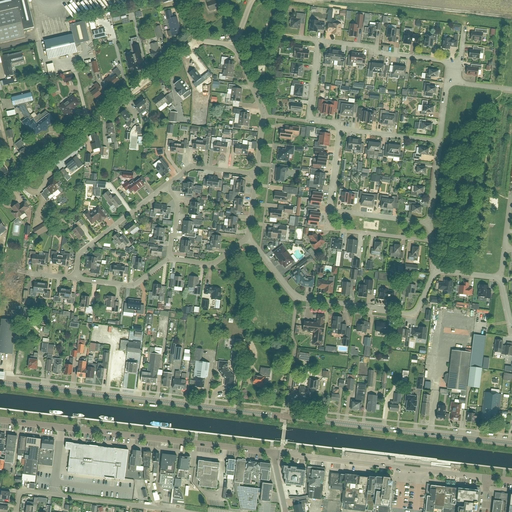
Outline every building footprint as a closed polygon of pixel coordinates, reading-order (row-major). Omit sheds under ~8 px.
[(0,0),(0,43),(25,38),(23,31),(34,28),(27,0),(0,0)] [(206,3),(209,11),(220,8),(216,0),(205,0),(206,3)] [(168,20),(171,32),(172,32),(173,36),(180,35),(179,30),(180,30),(177,17),(173,18),(171,11),(165,12),(167,20),(168,20)] [(304,23),(305,15),(297,13),(296,19),(291,19),(291,20),(290,21),(289,23),(291,25),(290,28),(299,29),(300,22),(304,23)] [(70,25),(73,35),(44,41),(48,60),(82,51),(80,43),(89,41),(85,21),(70,25)] [(311,21),(309,32),(317,33),(317,30),(324,30),(324,24),(318,23),(318,22),(311,21)] [(364,34),(368,35),(368,37),(376,38),(377,31),(380,31),(381,24),(376,23),(375,27),(369,27),(369,29),(365,28),(364,34)] [(333,24),(333,25),(328,24),(327,33),(332,33),(332,34),(340,35),(341,25),(333,24)] [(357,26),(350,25),(350,32),(349,32),(348,33),(348,35),(349,35),(349,37),(357,38),(358,29),(358,26),(357,26)] [(163,38),(160,26),(154,28),(157,39),(163,38)] [(104,29),(93,32),(95,40),(106,37),(104,29)] [(389,38),(389,42),(395,43),(395,36),(399,37),(400,30),(396,29),(396,30),(387,29),(386,37),(389,38)] [(474,40),(474,41),(474,42),(476,42),(477,42),(477,41),(482,41),(483,34),(487,34),(487,31),(480,30),(479,33),(472,32),(471,40),(474,40)] [(412,33),(405,33),(404,39),(403,40),(403,42),(403,43),(403,44),(410,45),(411,42),(417,42),(418,36),(412,35),(412,33)] [(424,46),(432,47),(433,40),(436,41),(437,35),(434,34),(434,37),(426,36),(424,46)] [(449,50),(449,46),(456,47),(457,41),(458,35),(455,35),(454,41),(450,40),(450,39),(443,38),(442,49),(449,50)] [(134,69),(134,68),(136,67),(135,63),(136,62),(137,64),(143,63),(137,38),(131,39),(135,55),(126,57),(129,69),(130,69),(131,69),(134,69)] [(152,58),(162,56),(160,49),(159,50),(157,43),(150,45),(152,51),(150,52),(152,58)] [(304,58),(308,59),(309,51),(302,50),(303,46),(295,46),(294,52),(298,52),(297,58),(304,59),(304,58)] [(478,48),(477,51),(470,50),(469,58),(473,58),(473,59),(473,60),(475,60),(476,60),(476,59),(479,59),(480,54),(483,54),(484,49),(478,48)] [(326,53),(324,64),(330,65),(331,60),(334,61),(335,51),(329,50),(329,53),(326,53)] [(341,55),(341,52),(335,51),(334,61),(338,61),(337,66),(343,67),(345,55),(341,55)] [(1,57),(6,77),(13,75),(10,64),(24,61),(21,53),(8,56),(8,55),(1,57)] [(348,58),(347,66),(352,67),(353,63),(356,63),(357,54),(352,53),(351,58),(348,58)] [(356,63),(356,66),(361,67),(364,67),(365,60),(362,59),(363,54),(357,54),(356,63)] [(222,57),(221,61),(221,65),(224,66),(223,70),(233,72),(234,65),(232,65),(233,62),(228,61),(228,58),(222,57)] [(287,63),(287,64),(281,64),(281,73),(291,72),(291,63),(287,63)] [(367,77),(373,78),(373,73),(377,73),(378,63),(372,63),(371,70),(368,70),(367,77)] [(380,77),(385,78),(386,72),(383,71),(384,64),(378,63),(377,73),(380,74),(380,77)] [(298,77),(302,77),(303,70),(302,70),(303,65),(292,64),(292,67),(291,74),(294,75),(294,77),(298,78),(298,77)] [(390,72),(389,78),(392,79),(393,78),(398,79),(399,76),(400,66),(394,65),(393,73),(390,72)] [(475,68),(468,67),(467,75),(477,77),(478,69),(481,69),(481,66),(476,65),(475,68)] [(400,66),(399,76),(405,77),(404,80),(407,80),(408,75),(405,74),(406,67),(400,66)] [(115,76),(111,80),(109,77),(104,81),(109,86),(112,84),(113,85),(119,80),(117,78),(121,75),(117,69),(112,72),(115,76)] [(189,74),(191,77),(195,82),(193,84),(196,88),(199,86),(198,85),(203,81),(204,82),(207,80),(203,76),(201,78),(194,70),(189,74)] [(223,70),(222,75),(219,75),(219,79),(225,80),(225,77),(232,78),(233,72),(223,70)] [(425,73),(425,79),(431,80),(431,77),(437,78),(437,77),(438,77),(439,71),(436,71),(429,70),(429,74),(425,73)] [(65,83),(75,81),(73,74),(63,77),(65,83)] [(181,80),(174,85),(177,90),(175,91),(180,97),(182,95),(182,96),(185,99),(191,94),(187,88),(187,87),(185,84),(184,84),(181,80)] [(295,86),(293,96),(302,97),(303,86),(299,85),(300,82),(293,81),(292,86),(295,86)] [(424,83),(424,86),(427,87),(426,93),(425,92),(424,97),(433,98),(433,94),(436,95),(437,89),(436,89),(436,88),(430,87),(430,84),(424,83)] [(95,99),(101,94),(99,92),(101,90),(97,84),(94,86),(95,87),(89,91),(95,99)] [(241,96),(242,90),(235,89),(235,86),(229,85),(228,90),(231,90),(231,95),(241,96)] [(173,102),(171,99),(173,98),(171,92),(164,98),(162,95),(158,97),(159,98),(153,102),(158,109),(166,103),(168,106),(173,102)] [(53,120),(49,114),(46,111),(35,120),(31,115),(31,116),(29,114),(27,111),(26,109),(25,106),(24,104),(32,102),(30,94),(11,98),(13,106),(18,105),(19,107),(20,109),(19,109),(20,112),(21,112),(22,113),(24,117),(26,119),(23,122),(30,133),(33,131),(35,134),(42,129),(43,129),(44,130),(46,130),(47,129),(47,128),(47,127),(46,126),(53,120)] [(231,95),(230,100),(227,99),(227,104),(233,105),(233,102),(240,103),(241,96),(231,95)] [(74,97),(63,106),(62,105),(60,107),(60,109),(61,111),(62,111),(69,119),(75,114),(72,111),(73,109),(79,104),(74,97)] [(136,110),(140,115),(146,110),(146,108),(144,105),(146,103),(142,98),(141,99),(141,98),(139,100),(134,104),(138,109),(136,110)] [(301,112),(302,104),(295,103),(295,100),(289,100),(289,103),(292,103),(291,111),(301,112)] [(327,114),(328,101),(319,100),(318,110),(321,111),(321,114),(327,114)] [(337,102),(328,101),(327,114),(333,115),(333,112),(336,113),(337,102)] [(343,116),(346,117),(348,102),(339,101),(338,109),(341,109),(341,115),(343,116)] [(418,105),(418,111),(421,112),(420,115),(426,116),(427,113),(433,113),(434,113),(435,107),(431,106),(431,107),(427,106),(427,102),(422,101),(422,106),(418,105)] [(353,111),(356,111),(357,104),(348,102),(346,117),(350,117),(352,117),(353,111)] [(233,114),(235,114),(234,119),(249,121),(249,114),(243,113),(243,110),(234,109),(233,114)] [(364,122),(366,123),(367,114),(368,113),(367,113),(364,112),(364,109),(359,109),(358,114),(358,118),(361,119),(360,122),(361,122),(361,123),(363,123),(364,122)] [(371,125),(371,124),(372,124),(372,121),(375,121),(376,117),(376,112),(371,111),(371,110),(368,110),(367,113),(368,113),(367,114),(366,123),(366,124),(368,124),(369,125),(371,125)] [(125,121),(126,121),(127,123),(126,124),(126,125),(127,127),(128,127),(129,126),(132,122),(129,118),(131,117),(125,111),(123,112),(122,112),(121,113),(121,114),(120,114),(124,119),(124,120),(125,121)] [(382,119),(382,125),(388,126),(389,116),(385,116),(386,111),(380,111),(379,119),(382,119)] [(395,114),(389,113),(389,116),(388,126),(394,127),(394,123),(395,123),(396,122),(396,120),(397,120),(398,113),(395,113),(395,114)] [(241,126),(248,127),(249,121),(234,119),(234,124),(235,124),(234,128),(241,129),(241,126)] [(419,123),(419,130),(428,131),(432,132),(432,126),(431,126),(432,125),(425,124),(426,121),(420,120),(419,123)] [(108,129),(107,129),(109,136),(111,135),(113,143),(114,143),(117,142),(115,134),(114,128),(113,128),(112,124),(107,125),(108,129)] [(290,127),(289,131),(281,130),(280,138),(291,140),(292,135),(298,136),(299,128),(290,127)] [(324,130),(316,129),(316,136),(319,136),(319,139),(329,141),(330,134),(323,133),(324,130)] [(90,142),(92,141),(93,144),(91,145),(92,151),(101,148),(99,139),(98,139),(97,135),(93,136),(93,135),(93,134),(88,138),(89,138),(90,142)] [(193,144),(192,149),(199,150),(200,141),(196,140),(197,138),(194,138),(194,136),(191,136),(190,143),(193,144)] [(199,150),(205,151),(206,144),(209,145),(209,138),(206,137),(206,139),(203,139),(203,141),(200,141),(199,150)] [(214,145),(213,152),(220,152),(221,142),(221,139),(212,138),(211,144),(214,145)] [(353,140),(353,139),(349,138),(349,144),(346,144),(345,152),(351,152),(351,150),(354,150),(355,140),(353,140)] [(322,146),(329,147),(329,141),(319,139),(318,142),(315,142),(314,148),(321,149),(322,146)] [(361,146),(361,140),(358,139),(358,140),(355,140),(354,150),(357,151),(357,153),(363,154),(364,146),(361,146)] [(25,148),(23,146),(24,145),(21,140),(15,145),(20,152),(19,153),(24,160),(30,156),(25,148)] [(177,153),(183,154),(183,149),(187,149),(188,140),(184,140),(184,143),(181,142),(181,145),(178,144),(177,153)] [(220,152),(226,153),(227,146),(230,147),(231,140),(226,140),(226,143),(221,142),(220,152)] [(168,146),(171,146),(171,153),(177,153),(178,144),(175,144),(175,142),(169,141),(168,146)] [(242,145),(238,144),(238,141),(233,141),(232,147),(235,147),(234,154),(241,155),(242,145)] [(243,141),(242,145),(241,155),(247,156),(248,149),(251,149),(252,143),(247,142),(247,141),(243,141)] [(365,148),(365,154),(370,155),(374,155),(374,152),(375,142),(369,142),(368,149),(365,148)] [(374,152),(374,155),(377,155),(377,157),(383,158),(384,151),(380,150),(381,143),(375,142),(374,152)] [(395,145),(389,144),(388,151),(385,151),(384,157),(387,157),(388,157),(393,158),(395,145)] [(400,153),(401,145),(395,145),(393,158),(399,158),(399,161),(402,161),(403,153),(400,153)] [(294,147),(286,146),(286,150),(279,149),(277,160),(288,162),(289,154),(293,155),(294,147)] [(426,148),(426,149),(417,148),(416,154),(415,154),(413,154),(413,159),(419,160),(420,158),(421,158),(421,155),(428,156),(428,155),(429,155),(430,149),(426,148)] [(327,160),(328,154),(324,154),(324,151),(315,150),(315,155),(319,156),(318,159),(327,160),(326,160),(327,160)] [(72,159),(65,164),(70,171),(76,166),(79,169),(83,166),(76,157),(72,160),(72,159)] [(156,169),(162,177),(168,173),(165,168),(168,166),(162,159),(159,161),(162,165),(156,169)] [(327,160),(318,159),(314,159),(313,168),(321,169),(321,166),(326,166),(326,160),(327,160)] [(162,165),(159,161),(153,166),(156,169),(162,165)] [(417,167),(417,173),(423,174),(423,175),(426,175),(427,169),(426,169),(426,168),(420,167),(420,164),(419,164),(419,162),(415,162),(415,164),(414,164),(414,167),(417,167)] [(276,173),(275,181),(284,182),(284,177),(284,176),(285,171),(288,171),(288,167),(280,166),(280,169),(276,168),(276,173)] [(325,180),(325,174),(319,174),(320,170),(311,169),(311,175),(315,176),(314,179),(325,180)] [(48,182),(51,186),(43,192),(44,192),(41,195),(45,200),(47,203),(49,200),(48,198),(52,195),(58,190),(57,189),(60,187),(58,184),(59,183),(54,177),(48,182)] [(213,178),(209,177),(208,181),(207,181),(207,180),(204,179),(203,186),(210,187),(209,191),(208,195),(211,196),(212,189),(213,178)] [(233,177),(233,180),(234,180),(234,183),(234,186),(235,186),(236,186),(236,187),(245,188),(245,181),(240,181),(241,178),(233,177)] [(212,189),(215,189),(215,188),(221,188),(222,182),(218,181),(218,182),(217,182),(218,178),(213,178),(212,189)] [(318,185),(324,186),(325,180),(314,179),(314,182),(310,182),(309,187),(318,188),(318,185)] [(144,186),(140,180),(135,184),(133,181),(129,184),(127,182),(122,186),(126,191),(128,189),(130,192),(133,190),(135,193),(144,186)] [(188,184),(183,184),(183,188),(201,191),(201,187),(196,186),(196,187),(193,187),(194,181),(187,180),(186,183),(188,183),(188,184)] [(86,181),(86,185),(94,185),(94,193),(96,193),(96,190),(97,187),(97,182),(86,181)] [(421,187),(412,186),(411,192),(410,195),(416,196),(417,193),(423,194),(423,193),(424,193),(425,187),(421,187)] [(232,195),(232,196),(237,196),(238,193),(244,194),(245,188),(236,187),(236,190),(233,190),(233,192),(232,195)] [(183,188),(182,193),(187,193),(186,195),(185,194),(185,198),(192,198),(192,192),(193,192),(193,193),(194,194),(200,194),(201,191),(183,188)] [(323,194),(322,194),(316,193),(317,190),(310,189),(310,195),(313,196),(312,199),(322,200),(323,197),(323,194)] [(340,190),(339,196),(342,196),(341,203),(345,203),(345,204),(347,205),(349,195),(349,194),(346,193),(346,190),(340,190)] [(113,205),(116,209),(122,204),(116,197),(113,198),(108,192),(103,196),(108,203),(107,203),(111,208),(113,205)] [(287,194),(275,192),(274,200),(286,202),(286,200),(287,194)] [(347,205),(351,205),(353,206),(354,204),(353,204),(354,199),(357,199),(358,193),(352,192),(352,195),(349,195),(347,205)] [(363,192),(360,192),(359,199),(362,199),(361,206),(367,207),(369,194),(363,194),(363,192)] [(367,207),(373,208),(374,201),(377,201),(378,195),(375,195),(369,194),(367,207)] [(228,200),(228,201),(232,201),(232,202),(234,202),(234,205),(242,206),(243,200),(237,199),(237,196),(232,196),(229,195),(229,196),(228,200)] [(381,209),(387,210),(388,200),(389,196),(380,195),(379,201),(382,202),(381,209)] [(387,210),(393,210),(394,203),(397,203),(397,198),(392,197),(392,200),(388,200),(387,210)] [(322,202),(322,200),(312,199),(311,198),(311,202),(308,201),(307,207),(313,208),(314,205),(320,206),(321,202),(322,202)] [(199,210),(200,206),(203,207),(204,201),(197,201),(197,203),(191,203),(190,209),(199,210)] [(415,203),(408,202),(408,205),(409,206),(409,211),(412,212),(418,213),(421,214),(422,208),(421,208),(421,207),(415,206),(415,203)] [(14,213),(14,214),(14,215),(15,216),(15,217),(16,217),(17,217),(18,217),(19,218),(20,217),(25,214),(24,212),(29,208),(25,203),(20,207),(18,204),(12,209),(15,213),(14,213)] [(161,205),(155,205),(154,211),(151,211),(150,217),(155,218),(156,214),(160,215),(161,205)] [(166,213),(167,206),(161,205),(160,215),(164,215),(163,219),(168,220),(169,213),(166,213)] [(234,205),(233,209),(231,208),(230,211),(227,211),(227,214),(233,215),(235,215),(236,212),(242,212),(242,206),(234,205)] [(99,208),(91,214),(88,212),(84,215),(92,224),(99,219),(101,222),(106,218),(99,208)] [(190,209),(189,215),(195,216),(195,219),(202,220),(202,214),(199,214),(199,210),(190,209)] [(320,220),(320,216),(321,214),(319,214),(314,213),(314,210),(308,209),(307,215),(310,216),(310,218),(310,219),(320,220)] [(282,211),(271,210),(270,218),(281,219),(282,211)] [(227,216),(226,220),(229,220),(228,223),(237,224),(238,218),(233,217),(233,215),(227,214),(227,216)] [(319,222),(320,220),(310,219),(310,218),(309,218),(308,221),(305,221),(305,227),(311,228),(311,225),(318,226),(318,222),(319,222)] [(190,222),(184,222),(183,228),(193,229),(193,225),(201,226),(201,221),(191,219),(190,222)] [(49,221),(33,230),(38,237),(53,228),(49,221)] [(72,232),(79,240),(84,235),(80,229),(82,226),(79,222),(76,224),(78,227),(72,232)] [(132,223),(124,229),(125,230),(124,231),(123,233),(125,235),(126,235),(128,233),(129,234),(135,230),(136,232),(141,228),(138,224),(135,226),(132,223)] [(228,223),(228,226),(228,227),(223,226),(223,232),(231,233),(231,230),(236,231),(237,224),(228,223)] [(164,235),(165,229),(158,228),(159,225),(152,225),(151,230),(152,230),(152,234),(155,234),(164,235)] [(279,230),(269,229),(268,237),(276,238),(276,239),(280,239),(281,234),(286,235),(287,227),(279,226),(279,230)] [(183,228),(182,234),(189,235),(188,238),(195,238),(196,233),(192,233),(193,229),(183,228)] [(220,243),(221,237),(214,236),(214,233),(208,232),(208,238),(211,238),(211,242),(220,243)] [(315,250),(325,243),(320,236),(318,238),(314,232),(308,237),(312,242),(310,243),(315,250)] [(126,246),(129,243),(123,236),(121,238),(118,234),(113,238),(114,240),(113,242),(112,243),(115,246),(117,244),(119,246),(123,243),(126,246)] [(157,241),(163,242),(164,235),(155,234),(154,238),(150,238),(150,243),(156,244),(157,241)] [(188,241),(182,241),(181,247),(190,248),(191,244),(194,245),(195,239),(189,239),(188,241)] [(332,239),(331,249),(337,250),(337,252),(341,253),(340,259),(343,259),(344,252),(341,251),(342,240),(332,239)] [(356,254),(358,241),(349,240),(347,253),(356,254)] [(211,242),(210,246),(207,245),(206,251),(212,252),(213,249),(219,249),(220,243),(211,242)] [(382,246),(382,243),(376,242),(376,243),(375,243),(374,249),(371,249),(371,255),(374,255),(380,256),(381,246),(382,246)] [(399,258),(402,259),(403,253),(400,252),(401,246),(400,246),(400,245),(394,244),(394,247),(390,247),(389,254),(394,254),(397,255),(397,258),(399,258)] [(161,256),(162,249),(156,249),(156,246),(149,245),(148,248),(152,248),(151,255),(161,256)] [(282,246),(273,253),(285,268),(294,261),(296,263),(298,261),(293,255),(291,257),(282,246)] [(181,247),(180,253),(187,254),(187,257),(192,258),(193,252),(190,252),(190,248),(181,247)] [(412,254),(409,253),(408,260),(413,261),(414,257),(418,257),(419,251),(420,247),(414,247),(414,248),(413,248),(412,254)] [(311,248),(307,251),(313,258),(316,255),(311,248)] [(39,256),(35,256),(36,253),(30,252),(29,259),(32,259),(32,264),(38,265),(39,256)] [(60,256),(57,256),(57,253),(51,252),(50,259),(53,260),(53,264),(59,265),(60,256)] [(60,256),(59,265),(66,266),(66,261),(69,262),(70,254),(65,254),(65,252),(61,252),(60,256)] [(43,256),(39,256),(38,265),(44,266),(45,262),(48,262),(48,261),(49,254),(46,254),(46,255),(43,254),(43,256)] [(102,255),(95,254),(94,258),(88,257),(87,263),(96,264),(97,261),(101,262),(102,255)] [(310,255),(296,266),(298,269),(299,269),(308,262),(309,263),(313,260),(310,255)] [(133,257),(132,263),(135,264),(134,270),(141,271),(141,268),(144,268),(145,263),(144,262),(142,262),(142,260),(136,259),(136,257),(133,257)] [(353,260),(352,268),(360,269),(361,261),(353,260)] [(87,263),(86,269),(93,269),(92,274),(99,275),(100,268),(96,267),(96,264),(87,263)] [(114,272),(113,276),(118,277),(119,266),(117,265),(117,267),(111,266),(110,273),(113,273),(113,272),(114,272)] [(118,277),(123,277),(123,273),(124,273),(124,275),(127,275),(128,268),(122,267),(122,266),(119,266),(118,277)] [(313,279),(305,278),(305,277),(303,275),(305,273),(303,270),(301,272),(299,269),(298,269),(297,270),(297,269),(292,273),(294,276),(292,278),(297,284),(299,282),(300,284),(302,284),(302,286),(312,287),(313,279)] [(180,278),(174,277),(174,280),(170,280),(169,289),(174,289),(174,287),(182,288),(183,281),(180,281),(180,278)] [(199,278),(190,277),(191,277),(190,281),(189,282),(188,288),(194,289),(194,294),(200,295),(201,288),(197,287),(199,278)] [(325,289),(324,292),(332,293),(333,282),(318,280),(318,288),(322,289),(322,288),(325,289)] [(368,290),(372,291),(373,281),(364,280),(364,286),(359,285),(358,297),(367,298),(368,290)] [(444,291),(451,292),(452,282),(445,281),(445,284),(439,283),(438,289),(444,290),(444,291)] [(411,298),(411,293),(415,294),(416,286),(407,285),(407,283),(404,282),(402,295),(405,296),(405,297),(411,298)] [(41,284),(35,283),(34,290),(31,289),(30,297),(36,297),(37,293),(40,293),(41,284)] [(343,283),(341,295),(350,296),(351,284),(343,283)] [(469,284),(463,283),(462,287),(459,286),(458,294),(467,295),(471,295),(472,289),(468,288),(469,284)] [(40,293),(44,294),(43,298),(50,299),(51,292),(47,291),(48,285),(41,284),(40,293)] [(153,293),(152,296),(160,297),(159,302),(162,302),(163,294),(160,294),(161,286),(154,285),(153,293)] [(490,299),(491,290),(488,290),(488,286),(480,285),(479,286),(478,286),(478,289),(479,290),(478,297),(484,298),(484,299),(490,299)] [(205,291),(205,294),(207,295),(208,294),(212,294),(211,299),(216,300),(221,300),(221,297),(220,297),(221,290),(216,290),(216,289),(206,287),(206,291),(205,291)] [(66,290),(60,289),(59,298),(58,298),(58,303),(61,303),(61,299),(65,299),(66,290)] [(379,299),(387,300),(387,298),(393,298),(394,292),(388,291),(388,290),(380,289),(379,299)] [(105,301),(107,301),(106,307),(112,308),(112,312),(118,312),(119,305),(119,303),(115,303),(116,298),(113,297),(112,296),(111,296),(110,297),(107,297),(105,297),(104,298),(104,300),(105,301)] [(82,297),(81,307),(86,308),(86,313),(93,314),(93,308),(88,307),(89,298),(82,297)] [(134,310),(135,300),(129,299),(128,306),(124,306),(124,312),(134,314),(134,310)] [(203,299),(202,308),(209,309),(210,300),(203,299)] [(134,310),(137,311),(137,314),(143,315),(144,308),(141,308),(142,301),(135,300),(134,310)] [(304,322),(303,331),(315,333),(313,345),(321,346),(323,334),(325,324),(324,324),(325,316),(318,315),(317,323),(304,322)] [(342,325),(342,318),(334,317),(332,329),(338,330),(337,334),(345,335),(346,325),(342,325)] [(0,361),(1,356),(1,353),(13,354),(16,321),(2,320),(0,333),(0,361)] [(367,323),(367,322),(362,321),(361,325),(358,325),(357,332),(366,333),(366,329),(369,330),(370,324),(367,323)] [(390,335),(391,327),(387,327),(388,324),(377,322),(376,331),(383,332),(383,334),(390,335)] [(397,337),(406,338),(407,330),(404,330),(405,326),(399,325),(397,337)] [(418,337),(418,339),(425,340),(427,328),(419,328),(419,330),(413,329),(412,336),(418,337)] [(479,388),(482,369),(483,355),(486,336),(474,335),(470,367),(468,387),(479,388)] [(120,351),(124,352),(140,353),(141,343),(133,342),(133,343),(129,343),(129,341),(121,340),(120,351)] [(502,346),(503,341),(496,340),(495,345),(494,345),(493,348),(495,348),(494,352),(501,353),(501,355),(511,356),(511,352),(511,346),(505,346),(505,347),(502,346)] [(49,345),(48,354),(46,371),(51,372),(52,364),(54,365),(53,374),(61,375),(62,360),(55,359),(53,356),(54,346),(49,345)] [(196,361),(201,362),(203,350),(195,349),(193,361),(196,361)] [(448,381),(447,389),(461,391),(460,396),(465,396),(470,353),(452,351),(449,375),(447,374),(445,376),(444,379),(446,381),(448,381)] [(30,360),(29,369),(36,370),(38,354),(34,353),(31,353),(30,360)] [(308,361),(309,354),(299,353),(298,360),(308,361)] [(147,373),(146,383),(150,383),(151,377),(150,377),(151,374),(151,372),(152,370),(151,370),(152,366),(153,366),(154,354),(150,354),(149,367),(148,367),(148,370),(149,370),(149,374),(147,373)] [(151,377),(150,383),(156,384),(157,373),(158,370),(159,370),(161,355),(154,354),(153,366),(152,366),(151,370),(152,370),(151,372),(151,374),(150,377),(151,377)] [(65,365),(64,375),(71,375),(73,359),(70,358),(69,365),(65,365)] [(78,369),(77,377),(85,378),(87,358),(84,358),(81,359),(81,362),(80,362),(79,369),(78,369)] [(196,361),(194,378),(195,378),(195,382),(196,382),(195,387),(203,388),(205,379),(208,377),(209,363),(201,362),(196,361)] [(233,386),(234,377),(233,376),(234,375),(232,372),(231,373),(227,368),(228,363),(219,362),(218,371),(221,374),(222,375),(221,376),(223,378),(224,377),(225,379),(226,381),(225,382),(225,386),(233,386)] [(130,364),(130,363),(128,363),(127,366),(127,369),(129,369),(129,373),(136,374),(137,365),(136,365),(130,364)] [(88,364),(86,378),(94,379),(94,372),(96,372),(96,365),(93,364),(88,364)] [(263,387),(265,374),(270,375),(270,369),(261,368),(260,374),(261,374),(261,377),(254,376),(253,384),(258,385),(258,386),(263,387)] [(174,379),(173,389),(180,390),(181,385),(179,385),(179,380),(180,380),(180,372),(175,372),(175,380),(174,379)] [(172,374),(164,373),(163,382),(164,382),(163,387),(169,387),(170,381),(171,381),(172,374)] [(296,381),(304,382),(305,378),(304,378),(305,374),(298,373),(298,377),(297,377),(296,381)] [(347,379),(346,390),(353,391),(354,379),(354,376),(348,375),(347,379)] [(311,390),(311,389),(318,390),(319,380),(310,379),(308,389),(311,390)] [(357,384),(356,396),(355,401),(352,401),(351,410),(360,411),(362,402),(364,402),(365,397),(365,396),(366,385),(357,384)] [(308,389),(305,389),(305,387),(300,386),(298,397),(310,398),(311,390),(308,389)] [(331,401),(339,402),(340,396),(338,396),(339,390),(333,389),(331,401)] [(406,410),(415,412),(416,407),(417,402),(416,402),(417,397),(413,396),(413,392),(408,391),(407,396),(406,396),(405,401),(407,401),(406,410)] [(422,403),(421,416),(423,416),(423,418),(426,418),(426,416),(428,417),(430,404),(429,404),(430,394),(424,393),(423,403),(422,403)] [(501,395),(485,393),(481,419),(485,420),(485,422),(494,423),(495,417),(497,418),(497,413),(499,414),(501,395)] [(389,411),(398,412),(399,406),(398,406),(398,402),(401,402),(401,395),(394,394),(393,401),(394,402),(394,406),(390,406),(389,411)] [(375,413),(375,410),(377,397),(369,396),(367,412),(375,413)] [(461,409),(462,404),(465,404),(465,399),(459,398),(459,404),(453,403),(451,403),(450,409),(452,409),(450,420),(460,422),(461,409)] [(437,413),(436,419),(444,420),(445,414),(445,407),(438,406),(438,413),(437,413)] [(468,411),(467,422),(475,423),(475,419),(476,419),(476,415),(475,414),(475,412),(468,411)] [(14,464),(17,436),(8,435),(8,438),(6,452),(5,463),(12,464),(14,464)] [(22,456),(22,454),(25,455),(27,438),(21,437),(20,441),(18,456),(22,456)] [(40,448),(39,448),(40,439),(27,438),(25,455),(25,459),(23,474),(26,475),(36,476),(37,476),(37,472),(38,465),(39,465),(39,463),(40,449),(40,448)] [(43,440),(42,449),(40,448),(40,449),(39,463),(52,465),(54,452),(54,451),(53,450),(54,441),(43,440)] [(125,480),(128,451),(128,450),(114,448),(114,449),(110,448),(102,447),(98,447),(98,446),(90,445),(90,446),(85,445),(78,444),(73,444),(73,443),(66,442),(66,449),(70,449),(68,473),(76,474),(105,477),(105,478),(115,479),(125,480)] [(140,458),(141,452),(133,451),(132,457),(131,457),(129,470),(136,471),(137,466),(140,467),(141,458),(140,458)] [(152,453),(144,452),(143,456),(144,457),(143,461),(144,461),(143,464),(144,464),(144,468),(144,480),(150,480),(150,469),(152,453)] [(172,504),(173,504),(185,506),(182,494),(179,487),(173,486),(173,480),(174,480),(177,456),(163,454),(160,475),(161,475),(159,485),(160,485),(159,488),(161,488),(174,490),(172,504)] [(186,457),(186,458),(180,457),(178,477),(184,478),(184,471),(189,471),(191,458),(186,457)] [(227,460),(226,465),(227,466),(227,471),(226,475),(234,476),(236,461),(229,460),(229,461),(227,461),(227,460)] [(204,462),(204,461),(199,461),(197,479),(200,479),(200,486),(217,488),(217,481),(218,481),(220,464),(204,462)] [(245,462),(237,461),(234,482),(240,483),(243,483),(245,462)] [(243,483),(250,484),(252,472),(251,472),(252,463),(252,462),(245,462),(243,483)] [(258,473),(258,474),(259,464),(259,463),(252,463),(251,472),(252,472),(258,473)] [(260,464),(259,464),(258,474),(258,475),(260,480),(267,480),(269,481),(270,472),(269,471),(270,465),(268,465),(268,464),(261,463),(260,464)] [(285,485),(304,488),(306,470),(284,467),(283,474),(285,474),(284,480),(286,480),(285,485)] [(308,481),(309,481),(309,485),(308,485),(308,486),(309,498),(322,500),(325,472),(307,470),(308,481)] [(327,476),(325,488),(343,490),(343,494),(360,496),(360,498),(358,498),(357,506),(358,506),(357,509),(365,510),(367,493),(369,477),(362,476),(361,480),(360,479),(360,477),(345,476),(345,478),(343,477),(343,474),(329,472),(329,476),(327,476)] [(365,510),(376,511),(377,506),(389,508),(393,482),(390,481),(390,479),(383,478),(376,477),(376,478),(369,477),(365,510)] [(240,487),(240,483),(234,482),(241,507),(241,506),(244,507),(243,510),(249,510),(256,511),(257,501),(258,495),(258,493),(258,489),(240,487)] [(260,502),(269,503),(271,503),(272,497),(272,492),(273,484),(262,483),(261,493),(258,493),(258,495),(261,496),(260,502)] [(442,511),(445,487),(428,486),(425,511),(442,511)] [(454,511),(457,489),(445,487),(442,511),(454,511)] [(459,507),(458,508),(457,511),(466,511),(468,490),(458,489),(456,506),(460,506),(459,507)] [(465,511),(470,511),(471,510),(476,511),(477,505),(477,504),(477,503),(477,502),(478,491),(468,490),(466,511),(465,511)] [(9,500),(10,493),(2,492),(1,496),(0,495),(0,501),(2,502),(3,499),(9,500)] [(492,511),(508,511),(510,495),(498,493),(495,493),(495,495),(494,501),(492,511)] [(300,502),(300,505),(295,506),(295,511),(303,511),(302,508),(306,507),(305,505),(308,504),(307,501),(300,502)] [(0,511),(7,511),(8,507),(2,506),(2,503),(0,502),(0,511)]
